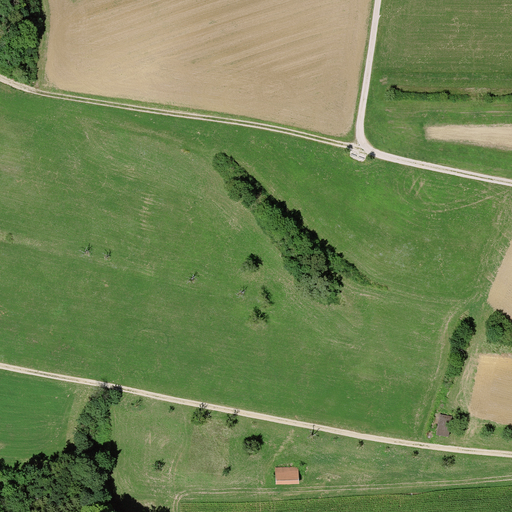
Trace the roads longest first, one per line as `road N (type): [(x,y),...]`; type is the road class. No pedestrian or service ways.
road 1 (track): [(511,454),(346,433),(0,366)]
road 2 (track): [(366,149),(228,119),(47,95),(0,77)]
road 3 (track): [(376,0),(359,125),(366,149)]
road 4 (track): [(366,149),(511,182)]
